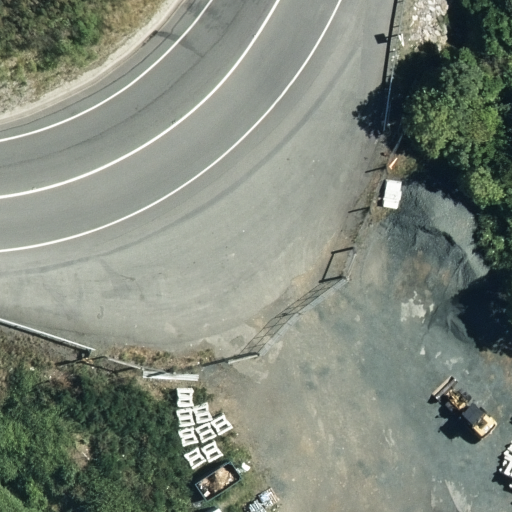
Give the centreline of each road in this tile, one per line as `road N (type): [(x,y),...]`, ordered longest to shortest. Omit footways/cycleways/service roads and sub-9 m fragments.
road 1 (unknown): [(124,119),(326,433),(338,511)]
road 2 (trunk): [(0,168),(124,119),(236,38),(255,0)]
